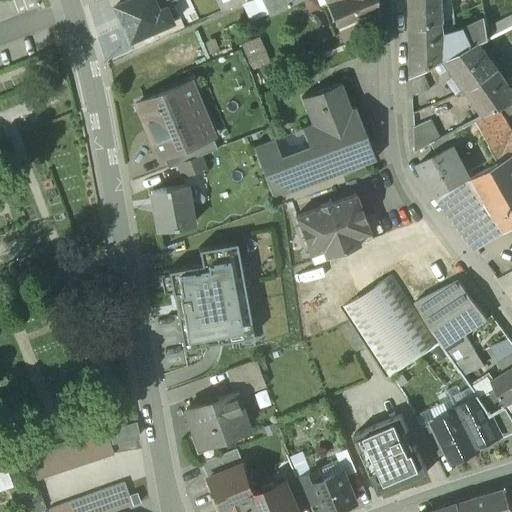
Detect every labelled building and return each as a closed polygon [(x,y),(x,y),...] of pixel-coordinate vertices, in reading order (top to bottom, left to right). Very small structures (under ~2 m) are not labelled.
[(107,0),(116,19),(119,17),(114,5),(124,0),(107,0)] [(124,0),(114,5),(119,17),(129,40),(179,17),(172,1),(174,0),(124,0)] [(245,0),(244,0),(218,0),(223,10),(245,0)] [(266,0),(272,11),(294,0),(266,0)] [(374,0),(350,0),(347,2),(346,0),(325,0),(325,1),(326,0),(329,0),(328,3),(330,8),(329,9),(329,10),(332,9),(339,25),(336,26),(337,28),(375,12),(374,0)] [(441,0),(409,0),(410,29),(444,22),(442,3),(441,0)] [(511,16),(488,29),(489,37),(511,25),(511,16)] [(486,20),(466,31),(473,45),(478,43),(489,37),(488,29),(486,20)] [(444,22),(410,29),(411,76),(446,59),(449,57),(444,22)] [(272,64),(261,38),(242,46),(252,72),(272,64)] [(449,57),(446,59),(469,91),(497,70),(478,43),(473,45),(449,57)] [(497,70),(469,91),(487,117),(488,116),(498,111),(511,102),(511,91),(506,83),(497,70)] [(188,81),(137,103),(160,156),(164,154),(211,134),(188,81)] [(311,123),(300,127),(306,144),(280,154),(274,137),(252,146),(273,198),(360,165),(353,148),(364,144),(340,83),(302,97),(311,123)] [(511,102),(498,111),(503,120),(511,115),(511,102)] [(503,120),(498,111),(488,116),(487,117),(478,121),(500,161),(511,154),(511,133),(511,134),(503,120)] [(432,119),(414,127),(415,152),(432,144),(441,140),(432,119)] [(441,140),(432,144),(438,155),(454,146),(455,148),(460,145),(454,133),(441,140)] [(211,134),(164,154),(169,166),(178,163),(199,155),(216,148),(211,134)] [(438,155),(420,164),(437,195),(470,179),(471,179),(455,148),(454,146),(438,155)] [(511,154),(471,179),(470,179),(501,233),(511,225),(511,154)] [(199,155),(178,163),(182,175),(204,167),(199,155)] [(501,233),(470,179),(437,195),(477,249),(501,233)] [(165,189),(150,191),(157,230),(193,224),(186,183),(164,187),(165,189)] [(355,194),(331,203),(330,201),(319,205),(319,207),(295,216),(312,261),(372,239),(355,194)] [(168,271),(182,347),(252,334),(234,242),(198,249),(201,265),(168,271)] [(394,277),(346,307),(388,375),(437,345),(394,277)] [(464,278),(416,303),(444,346),(493,315),(464,278)] [(466,334),(446,346),(465,378),(485,365),(466,334)] [(511,354),(499,363),(505,372),(511,367),(511,354)] [(255,360),(230,369),(239,391),(263,382),(255,360)] [(511,367),(505,372),(491,380),(497,389),(506,404),(511,400),(511,367)] [(497,389),(480,399),(490,414),(504,406),(504,405),(506,404),(497,389)] [(232,392),(185,409),(199,447),(246,429),(232,392)] [(480,399),(478,397),(456,408),(458,412),(475,447),(500,435),(490,414),(480,399)] [(511,419),(509,415),(504,406),(490,414),(500,435),(502,439),(511,434),(511,419)] [(435,422),(433,423),(447,453),(453,463),(477,451),(475,447),(458,412),(435,422)] [(400,418),(355,436),(378,495),(427,475),(415,447),(412,448),(400,418)] [(447,453),(433,423),(435,422),(434,419),(420,426),(435,458),(447,453)] [(113,443),(145,437),(142,422),(111,428),(113,443)] [(30,460),(37,482),(114,456),(107,434),(30,460)] [(236,449),(201,463),(206,475),(241,460),(236,449)] [(255,493),(243,463),(206,478),(220,511),(298,511),(298,510),(287,486),(285,481),(255,493)] [(317,474),(299,481),(309,506),(320,501),(314,485),(321,483),(317,474)] [(321,483),(314,485),(320,501),(324,511),(336,511),(356,504),(343,474),(321,483)] [(309,506),(299,481),(287,486),(298,510),(309,506)] [(49,511),(48,511),(112,511),(132,505),(124,484),(49,511)] [(511,511),(511,510),(505,492),(456,506),(458,511),(511,511)]
